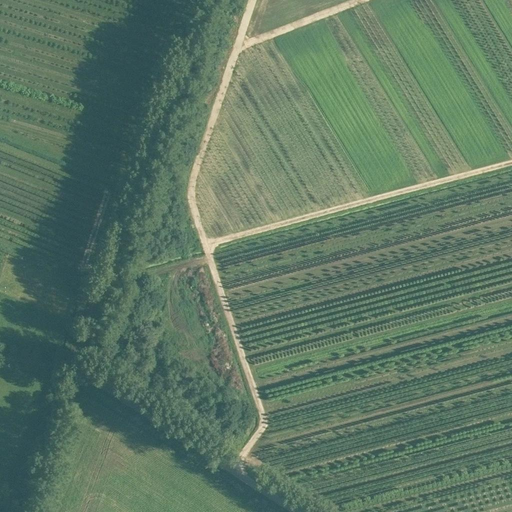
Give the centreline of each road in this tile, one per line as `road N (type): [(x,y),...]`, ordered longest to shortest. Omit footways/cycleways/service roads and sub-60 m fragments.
road 1 (track): [(69,369),(187,0)]
road 2 (unclassified): [(305,511),(100,384),(0,354)]
